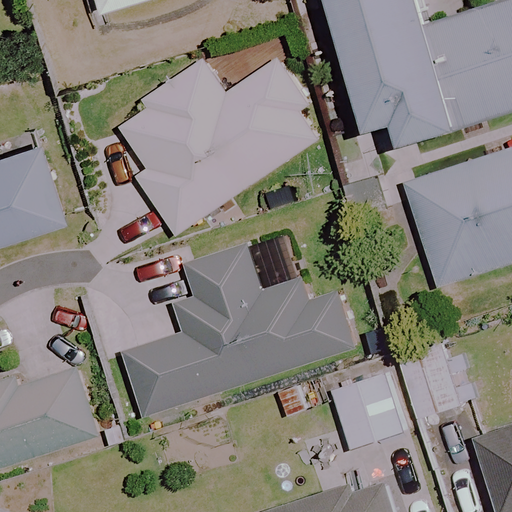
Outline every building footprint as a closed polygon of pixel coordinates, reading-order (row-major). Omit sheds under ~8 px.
[(95,0),(100,12),(139,0),(95,0)] [(511,148),(456,165),(428,174),(404,182),(432,273),(460,264),(511,247),(511,0),(327,0),(373,143),(417,129),(466,114),(511,99),(511,148)] [(327,139),(277,62),(229,94),(208,61),(119,120),(151,169),(140,177),(180,237),(327,139)] [(0,245),(65,223),(39,148),(0,160),(0,245)] [(266,294),(251,246),(187,267),(197,298),(180,304),(190,335),(126,356),(147,418),(356,351),(336,288),(298,300),(293,285),(266,294)] [(462,408),(442,345),(400,358),(420,421),(462,408)] [(0,470),(100,440),(77,362),(0,385),(0,470)] [(405,436),(386,375),(334,392),(353,452),(405,436)] [(511,511),(511,426),(480,436),(503,511),(511,511)] [(394,511),(385,480),(277,511),(394,511)]
